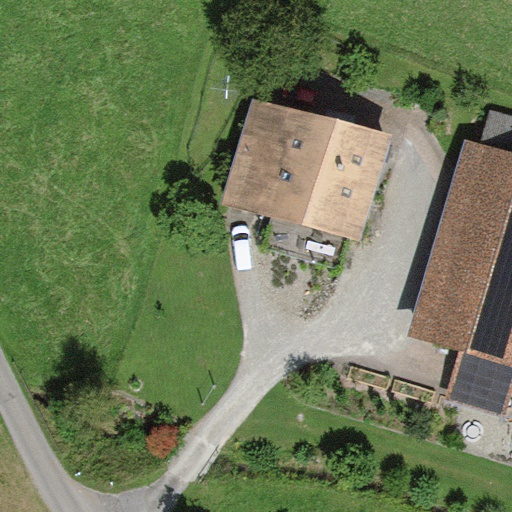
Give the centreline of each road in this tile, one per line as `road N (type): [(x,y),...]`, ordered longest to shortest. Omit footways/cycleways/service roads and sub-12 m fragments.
road 1 (track): [(427,154),(400,247),(369,300),(319,317),(153,511)]
road 2 (unclassified): [(76,511),(0,369)]
